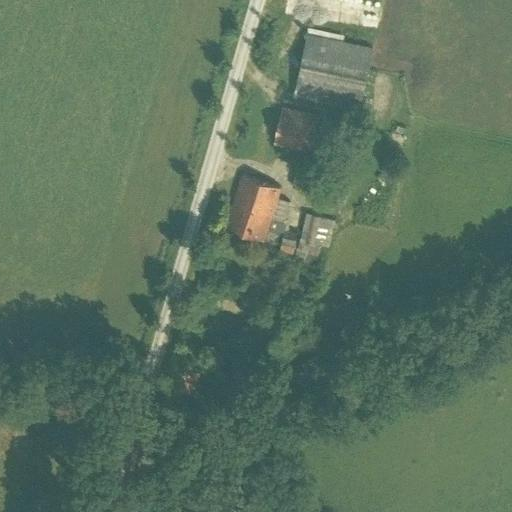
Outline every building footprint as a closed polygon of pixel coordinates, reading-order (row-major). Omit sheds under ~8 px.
[(344,0),(339,21),(381,31),(386,9),(348,0),(344,0)] [(359,108),(373,47),(307,33),(294,95),(359,108)] [(313,152),(321,115),(282,107),(274,145),(313,152)] [(344,204),(361,145),(365,130),(341,123),(329,165),(300,157),(299,161),(292,184),(300,186),(320,193),(319,197),(344,204)] [(284,229),(283,222),(290,201),(277,197),(280,187),(243,174),(225,226),(263,238),(266,228),(283,234),(282,241),(279,253),(292,256),(295,243),(297,232),(284,229)] [(328,246),(334,220),(306,212),(293,261),(312,266),(317,250),(320,244),(328,246)] [(261,290),(266,274),(247,267),(242,283),(261,290)] [(219,289),(214,304),(244,315),(249,300),(219,289)] [(262,387),(267,371),(258,368),(261,358),(240,351),(232,378),(262,387)]
